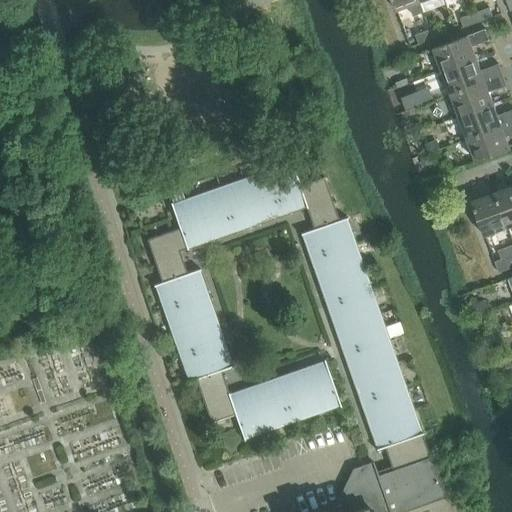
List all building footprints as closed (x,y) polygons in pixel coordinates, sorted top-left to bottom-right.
[(420,0),(393,0),(398,11),(410,6),(414,16),(425,12),(421,2),(420,0)] [(480,22),(494,17),(491,7),(476,13),(480,22)] [(476,13),(462,18),(465,27),(480,22),(476,13)] [(435,39),(450,33),(446,24),(432,30),(435,39)] [(491,40),(487,29),(435,48),(444,71),(477,58),(473,47),(491,40)] [(432,30),(416,36),(420,45),(435,39),(432,30)] [(482,70),(477,58),(444,71),(452,94),(503,74),(499,63),(482,70)] [(508,86),(503,74),(452,94),(461,116),(494,103),(490,92),(508,86)] [(410,84),(408,79),(397,83),(398,88),(410,84)] [(429,87),(402,98),(407,110),(434,99),(429,87)] [(494,103),(461,116),(469,139),(511,122),(511,109),(498,115),(494,103)] [(507,137),(511,135),(511,122),(469,139),(478,162),(511,149),(507,137)] [(440,148),(437,140),(427,144),(430,152),(440,148)] [(431,155),(424,158),(428,168),(435,165),(431,155)] [(315,160),(308,163),(311,170),(318,168),(315,160)] [(376,449),(376,450),(384,447),(422,434),(423,434),(423,433),(422,433),(347,219),(348,219),(348,218),(339,220),(324,177),(300,186),(291,161),(290,161),(291,162),(172,204),(172,203),(170,203),(179,228),(147,240),(162,283),(153,286),(154,287),(155,286),(188,381),(187,382),(187,383),(196,380),(211,423),(235,414),(244,441),(244,440),(245,439),(339,406),(340,407),(341,406),(325,360),(323,360),(324,361),(231,394),(222,370),(235,365),(235,364),(234,365),(201,270),(202,270),(202,268),(188,273),(181,250),(188,248),(188,249),(189,249),(189,248),(307,206),(315,228),(301,232),(302,233),(303,233),(377,448),(376,449)] [(511,225),(511,186),(496,192),(509,227),(511,225)] [(473,201),(486,236),(509,227),(496,192),(473,201)] [(473,304),(477,316),(489,312),(485,300),(473,304)] [(449,511),(427,447),(422,434),(384,447),(392,470),(378,475),(373,462),(361,466),(356,477),(354,476),(347,489),(349,490),(342,505),(340,504),(339,505),(336,506),(338,511),(325,511),(324,511),(449,511)]
